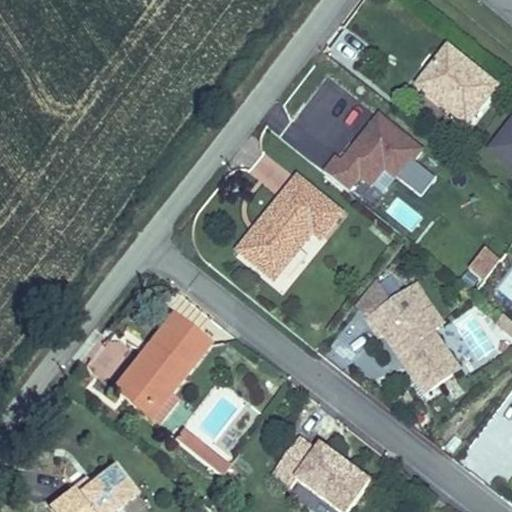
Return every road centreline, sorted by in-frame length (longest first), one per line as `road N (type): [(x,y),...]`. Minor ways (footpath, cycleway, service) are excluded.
road 1 (residential): [(485,511),(142,249)]
road 2 (residential): [(142,249),(330,0)]
road 3 (residential): [(0,428),(142,249)]
